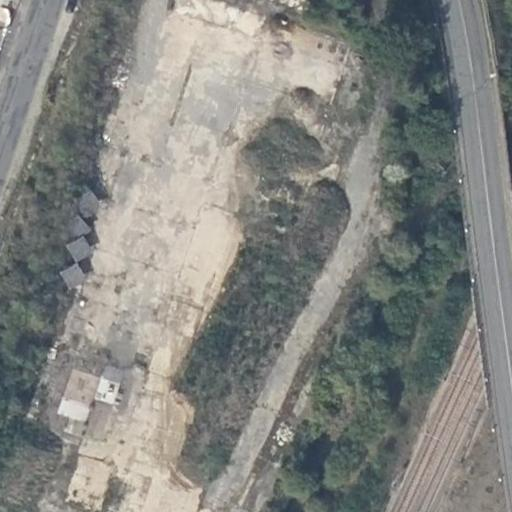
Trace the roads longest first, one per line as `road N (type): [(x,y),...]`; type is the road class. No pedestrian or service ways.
road 1 (secondary): [(460,0),(511,342)]
road 2 (residential): [(0,140),(46,0)]
